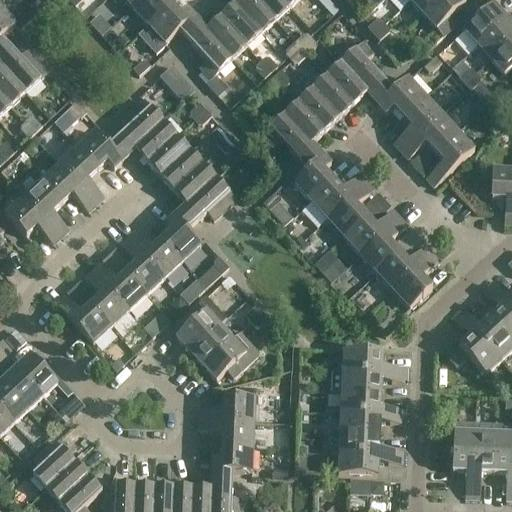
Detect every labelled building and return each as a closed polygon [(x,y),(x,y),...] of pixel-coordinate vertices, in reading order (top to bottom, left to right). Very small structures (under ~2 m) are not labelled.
[(83,0),(72,0),(69,4),(75,11),(84,3),(83,0)] [(120,0),(132,12),(144,0),(120,0)] [(144,0),(132,12),(148,30),(170,9),(161,0),(144,0)] [(251,0),(243,0),(233,9),(260,38),(275,25),(251,0)] [(251,0),(275,25),(289,12),(277,0),(251,0)] [(277,0),(289,12),(302,0),(277,0)] [(350,8),(359,0),(345,0),(344,2),(350,8)] [(363,0),(359,0),(350,8),(356,15),(365,7),(365,2),(363,0)] [(414,0),(409,5),(422,19),(442,0),(414,0)] [(442,0),(422,19),(442,41),(454,30),(447,23),(465,7),(458,0),(442,0)] [(463,36),(477,50),(506,23),(486,2),(485,3),(474,12),(481,19),(463,36)] [(34,20),(45,10),(39,3),(30,12),(30,16),(34,20)] [(170,9),(148,30),(165,48),(179,36),(194,21),(186,13),(179,19),(170,9)] [(233,9),(219,22),(246,51),(260,38),(233,9)] [(0,12),(0,43),(1,42),(15,29),(19,34),(31,24),(26,18),(14,28),(0,12)] [(179,36),(190,48),(207,66),(200,72),(211,84),(216,79),(232,64),(205,35),(206,34),(194,21),(179,36)] [(219,22),(206,34),(205,35),(232,64),(246,51),(219,22)] [(511,44),(511,29),(506,23),(477,50),(490,64),(511,44)] [(373,38),(384,28),(381,24),(376,24),(367,32),(373,38)] [(384,28),(373,38),(379,45),(388,37),(388,33),(384,28)] [(294,46),(306,59),(315,51),(315,46),(307,38),(304,37),(294,46)] [(19,62),(13,55),(5,47),(1,42),(0,43),(0,70),(25,98),(47,78),(26,56),(19,62)] [(511,44),(490,64),(503,79),(511,71),(511,44)] [(306,59),(294,46),(285,54),(285,58),(293,67),(297,67),(306,59)] [(382,83),(365,66),(372,59),(361,48),(340,68),(367,97),(366,97),(378,110),(394,96),(382,83)] [(441,67),(436,60),(424,71),(428,75),(432,75),(441,67)] [(271,77),(277,71),(269,63),(264,62),(260,66),(271,77)] [(138,80),(143,77),(150,70),(146,66),(141,66),(132,73),(138,80)] [(271,77),(260,66),(256,70),(256,75),(264,84),(271,77)] [(353,110),(366,97),(367,97),(340,68),(326,81),(353,110)] [(0,98),(11,111),(25,98),(0,70),(0,98)] [(467,73),(458,81),(464,88),(476,78),(472,73),(467,73)] [(274,81),(284,93),(289,88),(289,83),(281,75),(274,81)] [(476,78),(464,88),(470,95),(479,87),(480,82),(476,78)] [(211,84),(206,89),(220,104),(230,95),(216,79),(211,84)] [(284,93),(274,81),(267,88),(276,97),(280,98),(284,93)] [(339,123),(353,110),(326,81),(311,94),(339,123)] [(407,83),(394,96),(378,110),(386,119),(393,112),(402,122),(424,102),(407,83)] [(324,136),(339,123),(311,94),(297,106),(324,136)] [(0,98),(0,120),(11,111),(0,98)] [(441,119),(424,102),(402,122),(411,132),(393,148),(400,156),(441,119)] [(143,105),(128,119),(121,125),(127,132),(114,145),(109,150),(108,150),(122,166),(127,161),(135,154),(134,154),(163,127),(143,105)] [(82,121),(86,118),(75,106),(69,112),(77,121),(82,121)] [(310,149),(324,136),(297,106),(283,119),(310,149)] [(193,125),(205,114),(198,108),(189,116),(189,121),(193,125)] [(49,111),(43,117),(49,124),(56,117),(49,111)] [(205,114),(193,125),(197,130),(202,130),(211,121),(205,114)] [(310,149),(283,119),(262,139),(272,151),(279,145),(302,169),(307,175),(323,161),(318,156),(312,149),(310,149)] [(457,137),(441,119),(400,156),(407,164),(425,147),(434,157),(457,137)] [(35,137),(41,131),(33,122),(29,122),(25,126),(35,137)] [(28,143),(35,137),(25,126),(20,130),(20,135),(28,143)] [(176,141),(163,127),(134,154),(135,154),(147,168),(176,141)] [(219,154),(231,143),(225,136),(215,145),(215,150),(219,154)] [(76,154),(97,176),(107,167),(113,174),(122,166),(108,150),(95,137),(76,154)] [(457,137),(434,157),(444,167),(426,184),(433,192),(473,155),(457,137)] [(189,155),(176,141),(147,168),(160,182),(189,155)] [(231,143),(219,154),(223,158),(228,158),(237,150),(231,143)] [(0,155),(6,162),(13,156),(6,148),(1,148),(0,148),(0,155)] [(76,154),(59,170),(96,210),(103,203),(87,185),(97,176),(76,154)] [(160,182),(173,196),(202,169),(189,155),(160,182)] [(424,155),(409,168),(416,175),(430,161),(424,155)] [(310,207),(332,186),(323,176),(330,169),(323,161),(307,175),(293,188),(310,207)] [(423,182),(437,169),(430,161),(416,175),(423,182)] [(173,196),(186,209),(186,210),(215,183),(202,169),(173,196)] [(59,170),(41,186),(62,208),(72,199),(88,217),(96,210),(59,170)] [(511,229),(511,174),(492,174),(490,204),(505,205),(504,229),(511,229)] [(310,207),(326,224),(366,187),(359,180),(342,196),(332,186),(310,207)] [(235,205),(215,183),(186,210),(186,209),(180,215),(173,221),(187,237),(193,231),(207,218),(213,225),(235,205)] [(41,186),(23,202),(60,242),(68,235),(52,218),(62,208),(41,186)] [(326,224),(343,242),(365,222),(356,211),(373,195),(366,187),(326,224)] [(274,197),(263,208),(269,215),(279,206),(279,202),(274,197)] [(5,219),(26,242),(36,232),(53,249),(60,242),(23,202),(5,219)] [(343,242),(360,260),(400,224),(393,216),(375,232),(365,222),(343,242)] [(161,245),(181,268),(200,251),(187,237),(173,221),(164,229),(171,236),(161,245)] [(360,260),(376,278),(398,258),(389,248),(407,231),(400,224),(360,260)] [(164,284),(181,268),(161,245),(151,255),(135,237),(127,244),(164,284)] [(146,300),(164,284),(127,244),(119,251),(136,269),(126,278),(146,300)] [(376,278),(392,296),(432,259),(425,251),(408,268),(398,258),(376,278)] [(313,257),(307,263),(314,270),(319,263),(313,257)] [(432,259),(392,296),(409,314),(431,294),(421,283),(439,267),(432,259)] [(221,279),(228,272),(218,261),(213,266),(213,270),(221,279)] [(129,316),(146,300),(126,278),(116,287),(99,269),(92,276),(129,316)] [(111,332),(129,316),(92,276),(84,283),(100,301),(90,310),(111,332)] [(486,290),(497,302),(511,317),(511,301),(510,303),(492,285),(486,290)] [(499,313),(489,322),(511,347),(511,317),(497,302),(486,290),(481,295),(499,313)] [(111,332),(90,310),(80,320),(64,302),(56,309),(92,350),(111,332)] [(189,357),(218,330),(226,323),(206,302),(199,309),(198,308),(176,329),(182,335),(175,342),(189,357)] [(250,327),(262,316),(256,310),(247,318),(246,323),(250,327)] [(456,317),(468,329),(474,336),(501,366),(511,355),(511,347),(489,322),(480,331),(462,312),(456,317)] [(262,316),(250,327),(255,331),(259,332),(268,323),(262,316)] [(474,336),(468,329),(456,317),(451,323),(468,341),(458,350),(485,380),(501,366),(474,336)] [(231,344),(218,330),(189,357),(202,371),(231,344)] [(231,344),(202,371),(216,386),(233,369),(240,376),(251,366),(253,367),(258,362),(259,356),(240,337),(232,345),(231,344)] [(14,355),(21,349),(11,339),(4,344),(14,355)] [(381,379),(391,379),(408,380),(408,372),(382,371),(382,358),(342,356),(342,377),(381,379)] [(15,373),(42,402),(57,388),(30,359),(15,373)] [(15,373),(1,386),(28,415),(42,402),(15,373)] [(408,380),(391,379),(381,379),(342,377),(332,377),(331,397),(341,398),(380,399),(381,387),(407,388),(408,380)] [(1,386),(0,386),(0,413),(14,428),(28,415),(1,386)] [(199,426),(253,428),(254,394),(239,393),(238,402),(224,402),(223,416),(199,415),(199,426)] [(340,418),(389,420),(406,421),(406,413),(380,412),(380,399),(341,398),(340,418)] [(0,440),(14,428),(0,413),(0,440)] [(406,421),(389,420),(340,418),(339,438),(379,440),(379,427),(406,428),(406,421)] [(252,452),(253,428),(199,426),(198,436),(222,437),(222,451),(252,452)] [(472,503),(473,486),(473,477),(475,427),(454,426),(452,476),(465,477),(464,503),(472,503)] [(473,477),(473,486),(472,503),(480,503),(481,478),(493,478),(495,427),(475,427),(473,477)] [(506,479),(506,487),(505,504),(511,504),(511,428),(495,427),(493,478),(506,479)] [(338,459),(388,461),(404,461),(405,454),(378,453),(379,440),(339,438),(338,459)] [(45,494),(74,467),(54,445),(32,466),(39,473),(32,479),(45,494)] [(252,452),(222,451),(221,464),(212,464),(211,475),(232,476),(251,477),(252,452)] [(404,461),(388,461),(338,459),(337,480),(377,481),(378,468),(404,469),(404,461)] [(87,481),(74,467),(45,494),(58,508),(87,481)] [(211,484),(210,493),(211,493),(210,511),(239,511),(240,504),(231,503),(232,485),(232,476),(211,475),(211,477),(211,484)] [(272,484),(287,485),(287,476),(275,475),(272,478),(272,484)] [(87,481),(58,508),(62,511),(83,511),(84,511),(101,496),(87,481)] [(133,511),(134,489),(114,489),(113,511),(133,511)] [(152,511),(153,490),(134,489),(133,511),(152,511)] [(171,511),(173,491),(153,490),(152,511),(171,511)] [(191,511),(192,492),(173,491),(171,511),(191,511)] [(210,493),(192,492),(191,511),(210,511),(211,493),(210,493)]
